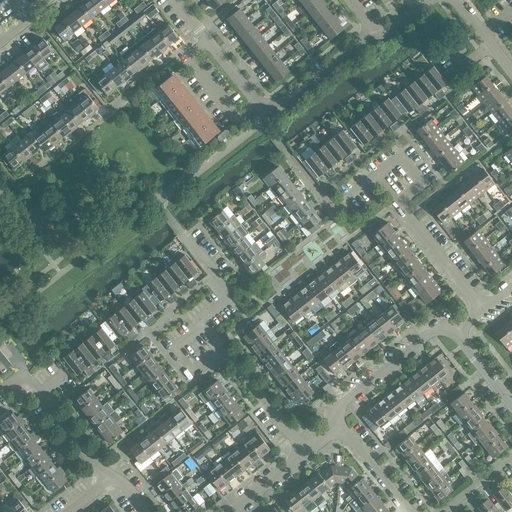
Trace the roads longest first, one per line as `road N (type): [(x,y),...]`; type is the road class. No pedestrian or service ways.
road 1 (residential): [(179,0),(269,110),(373,30)]
road 2 (residential): [(305,454),(202,324),(228,294),(188,242)]
road 3 (residential): [(0,392),(23,373),(109,479)]
road 4 (residential): [(342,426),(349,398),(435,331),(454,331)]
road 5 (residential): [(483,309),(398,201)]
